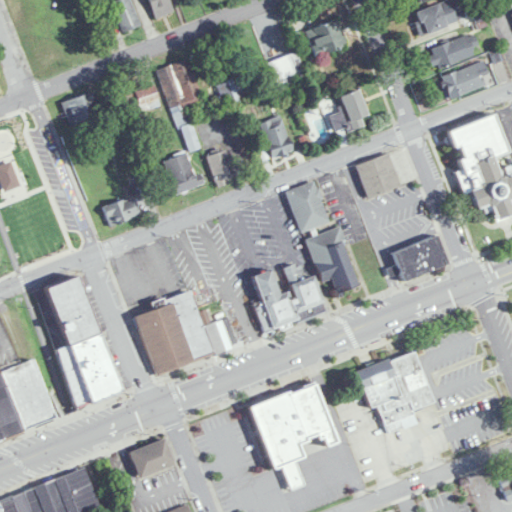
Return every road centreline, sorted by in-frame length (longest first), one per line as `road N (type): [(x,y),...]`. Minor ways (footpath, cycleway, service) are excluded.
road 1 (residential): [(511,88),(0,291)]
road 2 (secondary): [(0,468),(511,266)]
road 3 (residential): [(152,409),(0,12)]
road 4 (residential): [(365,0),(478,280)]
road 5 (residential): [(264,0),(0,106)]
road 6 (residential): [(337,511),(511,442)]
